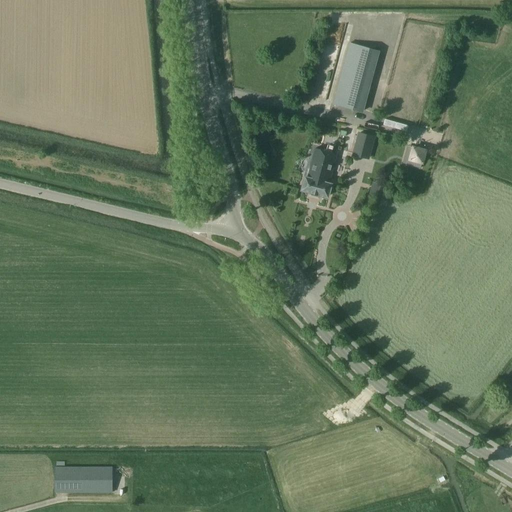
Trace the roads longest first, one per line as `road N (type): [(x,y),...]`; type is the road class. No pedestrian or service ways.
road 1 (tertiary): [(511,471),(349,358),(260,249),(232,232)]
road 2 (tertiary): [(232,232),(0,184)]
road 3 (unclassified): [(232,232),(233,198),(205,99),(193,0)]
